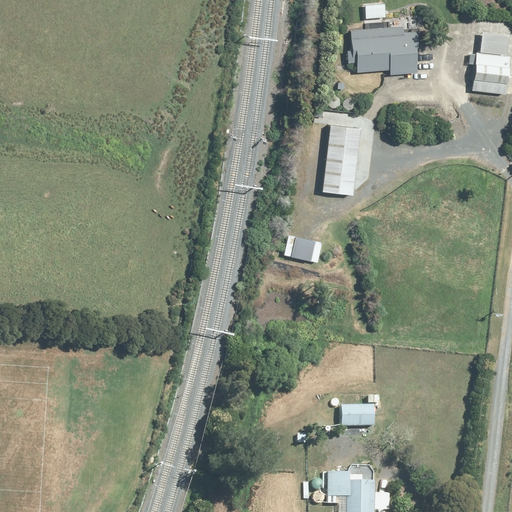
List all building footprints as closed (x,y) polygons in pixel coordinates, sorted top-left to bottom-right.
[(399,24),(347,28),(347,46),(345,46),(345,62),(353,62),(354,70),(387,69),(387,72),(415,70),(413,27),(400,28),(399,24)] [(478,51),(473,50),(470,88),(503,91),(507,33),(479,31),(478,51)] [(335,108),(337,107),(339,106),(340,104),(340,101),(339,99),(338,98),(336,97),(335,96),(333,96),(331,96),(329,98),(328,99),(327,101),(327,103),(328,105),(329,107),(331,108),(333,108),(335,108)] [(347,110),(349,110),(351,110),(352,109),(353,107),(354,106),(354,104),(353,102),(352,101),(351,100),(349,99),(347,99),(345,100),(344,101),(343,103),(343,105),(343,106),(344,108),(345,109),(347,110)] [(359,126),(327,123),(320,191),(352,194),(359,126)] [(377,393),(364,393),(364,401),(377,401),(377,393)] [(371,403),(337,403),(337,425),(371,425),(371,403)] [(347,471),(324,472),(324,496),(343,496),(343,511),(371,511),(372,480),(347,480),(347,471)] [(389,509),(388,492),(372,492),(373,510),(389,509)]
